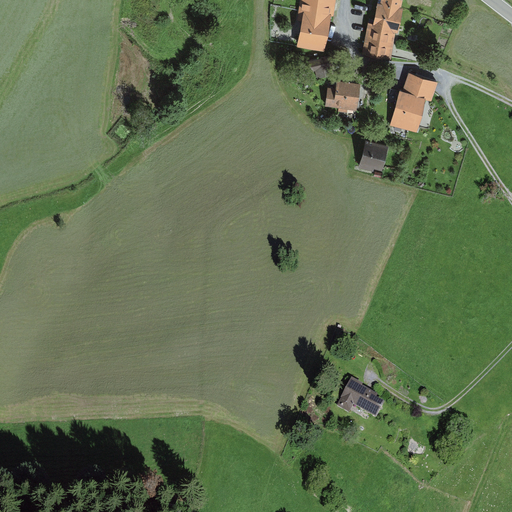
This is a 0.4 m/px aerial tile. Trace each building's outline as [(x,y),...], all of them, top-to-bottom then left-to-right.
[(334,0),(300,0),(293,45),(325,51),(334,0)] [(404,0),(379,0),(375,24),(369,23),(365,48),(391,53),(395,31),(400,32),(404,0)] [(330,58),(307,64),(309,72),(314,71),(316,78),(334,74),(330,58)] [(437,84),(407,74),(402,91),(398,90),(391,125),(418,132),(424,100),(431,103),(437,84)] [(337,89),(327,88),(324,107),(355,111),(359,85),(338,81),(337,89)] [(388,147),(365,142),(358,168),(373,171),(374,167),(382,169),(388,147)] [(379,398),(351,383),(340,404),(367,419),(370,415),(377,419),(384,407),(377,403),(379,398)]
